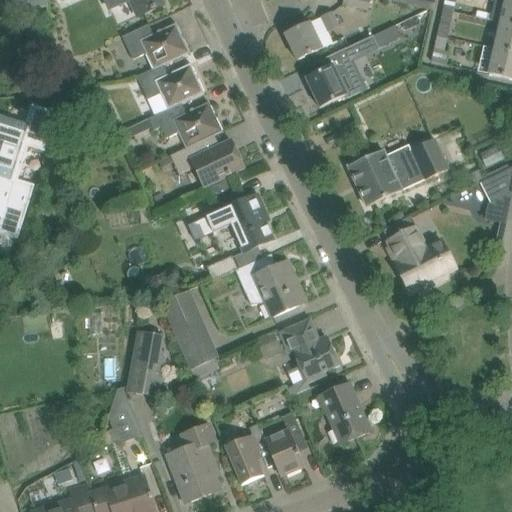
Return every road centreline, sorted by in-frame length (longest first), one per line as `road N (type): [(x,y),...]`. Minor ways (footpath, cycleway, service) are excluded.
road 1 (residential): [(432,405),(374,334),(221,28)]
road 2 (residential): [(297,511),(387,476),(406,459)]
